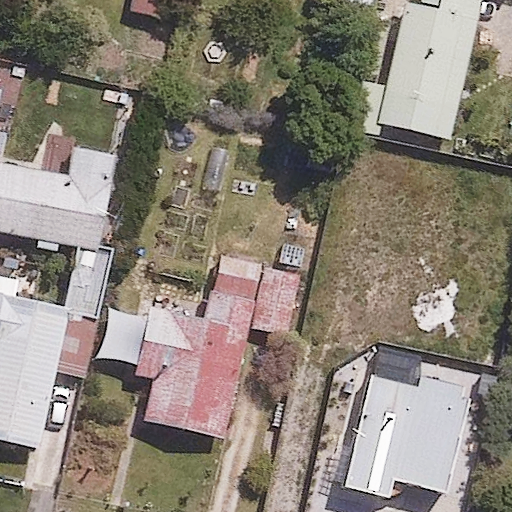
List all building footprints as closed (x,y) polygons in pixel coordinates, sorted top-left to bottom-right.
[(165,22),(168,0),(131,0),(129,17),(165,22)] [(285,0),(281,23),(308,28),(313,0),(354,0),(369,3),(370,0),(285,0)] [(380,0),(356,118),(447,136),(474,0),(380,0)] [(511,138),(485,134),(479,172),(511,176),(511,138)] [(0,225),(97,242),(112,156),(42,144),(38,164),(0,157),(0,225)] [(54,298),(0,287),(0,442),(35,450),(51,367),(87,374),(111,255),(64,246),(54,298)] [(142,313),(110,306),(99,356),(131,363),(129,371),(156,378),(147,419),(221,435),(246,322),(282,330),(288,307),(296,269),(210,250),(198,302),(147,291),(142,313)] [(318,417),(340,319),(288,307),(282,330),(266,405),(318,417)] [(462,435),(480,439),(491,392),(473,387),(488,326),(446,316),(435,362),(416,358),(411,383),(352,369),(325,483),(385,497),(388,482),(448,496),(462,435)]
